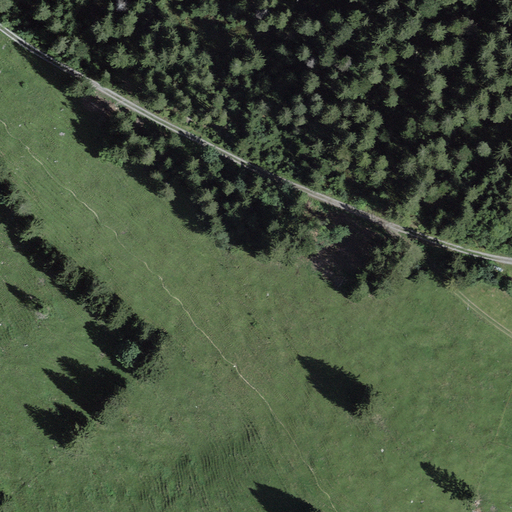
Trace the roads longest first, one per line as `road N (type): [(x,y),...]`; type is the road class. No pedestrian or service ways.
road 1 (track): [(511,263),(381,222),(204,145),(0,26)]
road 2 (track): [(381,222),(511,335)]
